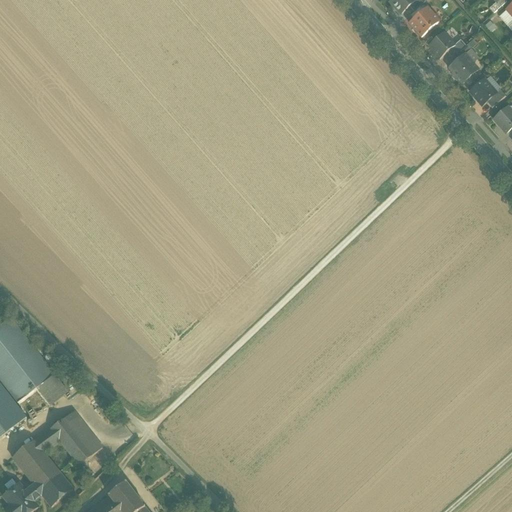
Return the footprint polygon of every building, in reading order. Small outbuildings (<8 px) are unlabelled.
[(415,2),(413,0),(394,0),(390,4),(400,16),(409,8),(416,2),(415,2)] [(422,0),(417,0),(415,2),(416,2),(409,8),(414,13),(423,5),(425,3),(422,0)] [(503,0),(501,0),(497,4),(496,4),(489,11),(493,15),(506,4),(503,0)] [(414,13),(410,17),(414,22),(427,10),(423,5),(414,13)] [(414,22),(409,26),(421,39),(439,23),(427,10),(414,22)] [(443,35),(429,48),(440,60),(447,54),(454,47),(443,35)] [(460,42),(454,47),(447,54),(452,60),(453,59),(466,48),(465,48),(460,42)] [(466,48),(453,59),(457,63),(464,57),(465,57),(471,51),(467,47),(465,48),(466,48)] [(457,63),(449,71),(462,86),(478,72),(465,57),(464,57),(457,63)] [(484,82),(470,95),(482,108),(487,104),(496,96),(496,95),(484,82)] [(496,96),(487,104),(492,110),(505,98),(500,92),(496,95),(496,96)] [(511,114),(508,109),(494,122),(506,135),(511,130),(511,129),(511,114)] [(67,391),(11,319),(0,327),(0,379),(18,403),(18,404),(30,419),(49,405),(67,391)] [(96,443),(73,414),(66,419),(89,449),(96,443)] [(66,419),(52,430),(61,442),(81,467),(95,455),(89,449),(66,419)] [(61,442),(52,430),(46,434),(55,446),(61,442)] [(46,434),(35,442),(45,455),(55,446),(46,434)] [(45,455),(35,442),(12,459),(34,487),(38,492),(60,474),(45,455)] [(96,443),(89,449),(95,455),(101,450),(96,443)] [(38,492),(42,497),(51,509),(73,491),(60,474),(38,492)] [(146,511),(126,484),(109,498),(110,499),(119,511),(146,511)] [(26,494),(19,486),(3,498),(12,509),(12,508),(15,511),(14,511),(34,511),(38,509),(33,504),(42,497),(38,492),(34,487),(26,494)] [(119,511),(110,499),(92,511),(119,511)]
